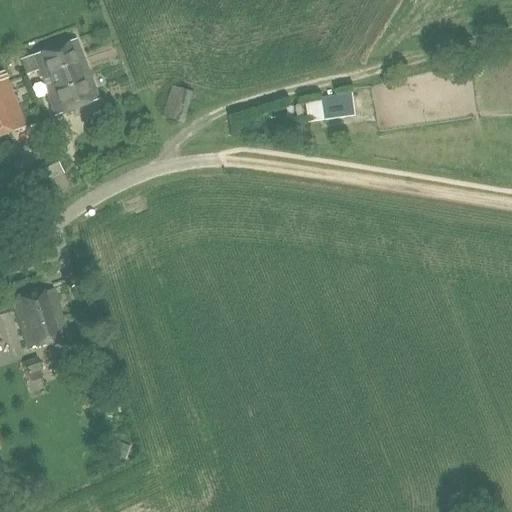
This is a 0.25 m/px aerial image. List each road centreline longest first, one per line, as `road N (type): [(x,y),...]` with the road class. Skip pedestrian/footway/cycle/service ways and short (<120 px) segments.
road 1 (track): [(170,166),(234,159),(511,202)]
road 2 (unclassified): [(0,254),(95,196),(170,166)]
